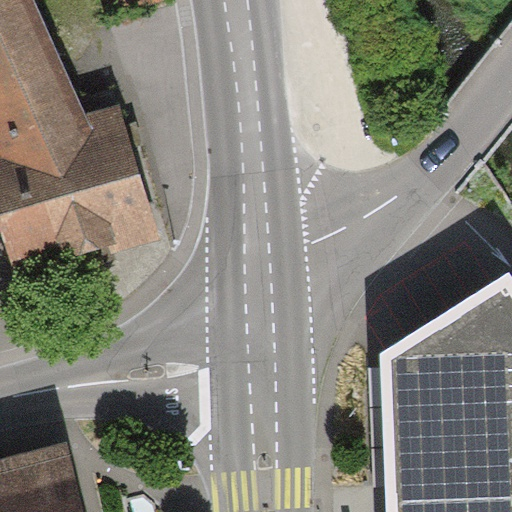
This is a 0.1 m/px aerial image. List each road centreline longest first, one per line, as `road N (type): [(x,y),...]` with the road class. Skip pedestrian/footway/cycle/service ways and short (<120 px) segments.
road 1 (unclassified): [(511,56),(398,203),(365,224),(256,264)]
road 2 (tertiary): [(262,357),(0,402)]
road 3 (primary): [(256,264),(232,0)]
road 4 (primary): [(269,511),(262,357)]
